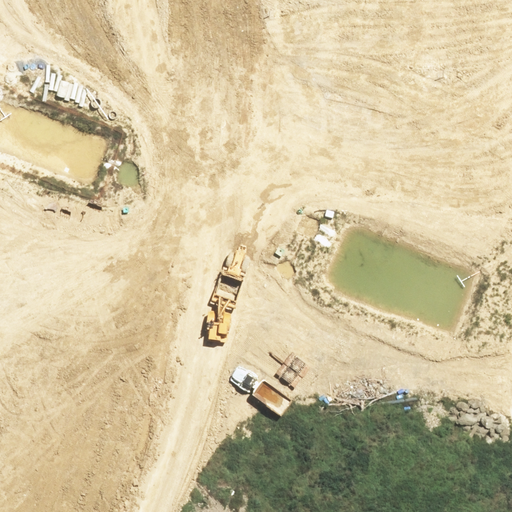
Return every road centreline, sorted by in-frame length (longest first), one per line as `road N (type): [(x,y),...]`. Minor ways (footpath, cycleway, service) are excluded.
road 1 (unknown): [(158,0),(421,96),(443,123),(511,272)]
road 2 (residential): [(83,511),(171,238)]
road 3 (residential): [(171,238),(239,28)]
road 4 (residential): [(0,177),(171,238)]
